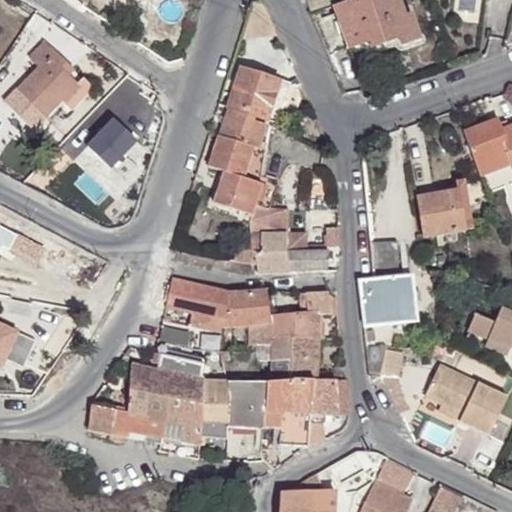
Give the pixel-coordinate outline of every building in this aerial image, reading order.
[(304,0),(310,14),(333,6),(330,0),(304,0)] [(399,0),(357,0),(311,16),(327,55),(370,43),(372,49),(401,40),(395,21),(406,18),(399,0)] [(61,67),(66,63),(43,41),(27,57),(36,67),(3,100),(32,128),(61,99),(77,83),(70,75),(61,67)] [(74,72),(66,63),(61,67),(70,75),(74,72)] [(240,68),(227,108),(270,122),(276,124),(289,85),(240,68)] [(82,87),(77,83),(61,99),(66,103),(82,87)] [(251,148),(256,150),(264,126),(239,118),(231,141),(251,148)] [(498,120),(465,132),(478,166),(510,154),(511,158),(511,127),(502,131),(498,120)] [(105,122),(79,148),(102,171),(128,144),(105,122)] [(0,132),(0,160),(2,162),(15,141),(0,132)] [(251,148),(231,141),(217,136),(207,167),(223,172),(213,203),(250,216),(252,208),(260,185),(257,184),(241,178),(251,148)] [(241,178),(257,184),(263,152),(256,150),(251,148),(241,178)] [(458,188),(413,194),(421,237),(464,232),(458,188)] [(250,216),(249,224),(250,237),(258,236),(287,235),(287,210),(270,210),(252,208),(250,216)] [(325,250),(339,248),(338,231),(322,233),(325,250)] [(255,254),(255,264),(256,273),(287,272),(286,253),(288,253),(287,235),(258,236),(250,237),(250,246),(251,254),(255,254)] [(255,264),(255,254),(251,254),(250,246),(225,246),(226,260),(255,264)] [(399,252),(368,254),(371,280),(356,281),(362,328),(417,322),(412,276),(402,276),(399,252)] [(313,253),(288,253),(286,253),(287,272),(328,271),(327,253),(313,253)] [(444,279),(444,273),(427,274),(422,275),(423,287),(440,285),(439,279),(444,279)] [(232,292),(170,279),(164,306),(194,313),(229,320),(232,292)] [(268,330),(267,315),(264,296),(232,292),(229,320),(229,324),(249,328),(268,330)] [(327,292),(301,293),(304,314),(267,315),(268,330),(269,339),(317,342),(316,316),(329,315),(327,296),(327,292)] [(489,338),(510,347),(511,344),(511,308),(504,305),(497,320),(478,311),(470,330),(489,338)] [(194,313),(192,325),(224,332),(225,324),(229,324),(229,320),(194,313)] [(270,344),(269,339),(268,330),(249,328),(247,344),(249,344),(270,344)] [(21,338),(0,329),(0,371),(6,374),(21,338)] [(507,356),(510,347),(489,338),(484,347),(507,356)] [(318,366),(317,342),(269,339),(270,344),(272,360),(291,360),(292,380),(310,380),(319,380),(318,366)] [(373,375),(395,380),(401,354),(378,349),(373,375)] [(272,360),(273,379),(292,380),(291,360),(272,360)] [(464,412),(459,420),(489,434),(507,395),(439,363),(425,395),(464,412)] [(127,411),(91,403),(86,430),(160,444),(162,436),(201,444),(202,428),(205,378),(185,374),(131,364),(127,411)] [(319,380),(335,380),(335,365),(318,366),(319,380)] [(230,379),(205,378),(202,428),(227,428),(230,379)] [(267,379),(230,379),(227,428),(227,431),(262,431),(267,379)] [(273,379),(267,379),(262,431),(278,430),(276,444),(307,444),(307,423),(307,415),(310,380),(292,380),(273,379)] [(345,380),(343,380),(335,380),(319,380),(310,380),(307,415),(324,415),(347,415),(345,380)] [(422,403),(459,420),(464,412),(425,395),(422,403)] [(307,444),(326,438),(324,422),(307,423),(307,444)] [(373,471),(378,453),(377,452),(357,451),(358,470),(373,471)] [(390,459),(381,478),(390,482),(399,463),(390,459)] [(390,482),(381,478),(364,511),(409,511),(417,496),(406,490),(415,471),(399,463),(390,482)] [(458,511),(467,496),(446,486),(432,511),(458,511)] [(307,511),(332,511),(334,491),(309,492),(307,511)] [(282,494),(280,511),(307,511),(309,492),(282,494)]
